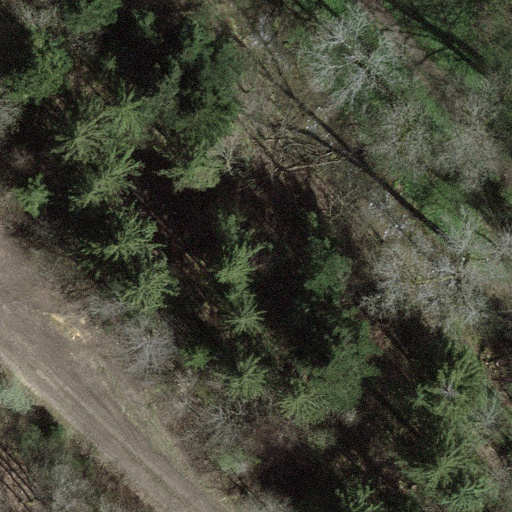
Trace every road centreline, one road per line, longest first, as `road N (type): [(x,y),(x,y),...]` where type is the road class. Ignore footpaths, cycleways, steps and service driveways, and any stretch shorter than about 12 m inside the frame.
road 1 (track): [(182,511),(0,348)]
road 2 (track): [(363,0),(511,170)]
